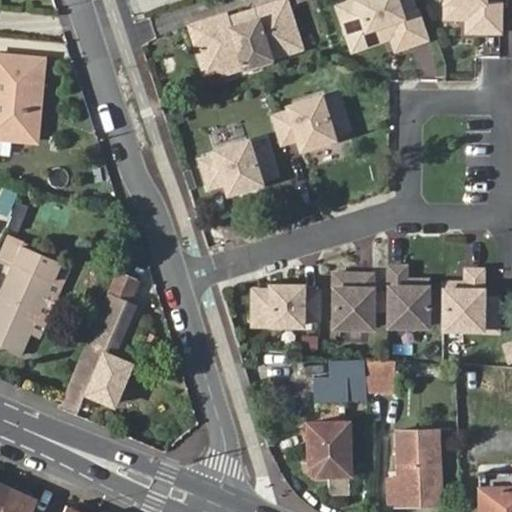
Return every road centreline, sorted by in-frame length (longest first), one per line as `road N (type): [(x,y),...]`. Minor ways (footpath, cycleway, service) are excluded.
road 1 (residential): [(408,213),(504,215),(505,100),(428,98),(411,117)]
road 2 (residential): [(178,279),(82,0)]
road 3 (residential): [(178,279),(408,213)]
road 4 (residential): [(208,503),(220,482),(223,439),(178,279)]
road 5 (tertiary): [(208,503),(0,416)]
